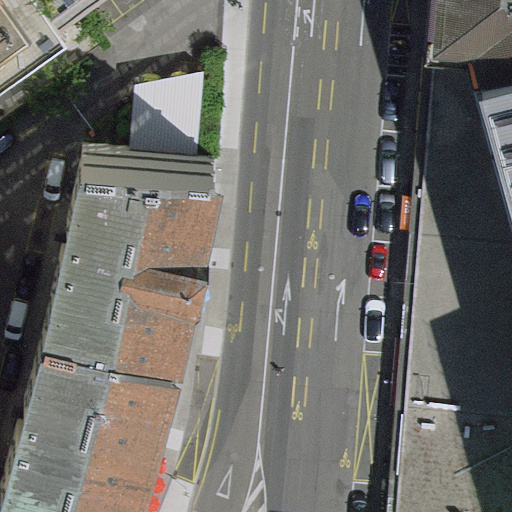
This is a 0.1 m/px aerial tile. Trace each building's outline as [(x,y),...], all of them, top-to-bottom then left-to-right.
[(0,0),(0,47),(67,0),(0,0)] [(478,26),(487,56),(511,49),(511,0),(440,0),(439,23),(478,26)] [(511,145),(487,56),(478,26),(439,23),(421,230),(511,236),(511,145)] [(511,49),(487,56),(511,145),(511,49)] [(47,318),(175,349),(217,154),(86,144),(47,318)] [(511,412),(511,236),(421,230),(408,403),(511,412)] [(23,495),(57,511),(128,511),(175,349),(47,318),(3,486),(16,504),(23,495)] [(399,511),(511,511),(511,412),(408,403),(399,511)] [(57,511),(23,495),(16,504),(9,511),(57,511)]
